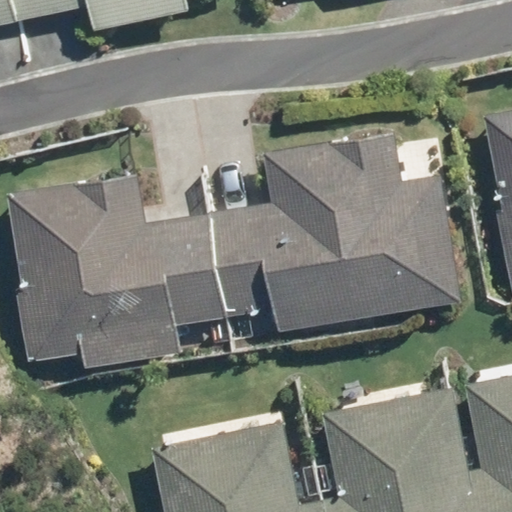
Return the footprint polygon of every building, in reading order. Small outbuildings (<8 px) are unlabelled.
[(0,0),(0,16),(13,13),(9,0),(0,0)] [(9,0),(13,13),(73,0),(81,0),(83,9),(86,25),(183,2),(183,0),(9,0)] [(511,101),(479,108),(498,203),(492,204),(508,292),(511,290),(511,101)] [(202,205),(223,310),(270,302),(273,321),(457,294),(437,167),(400,173),(390,124),(258,144),(267,194),(202,205)] [(223,310),(202,205),(141,214),(133,165),(3,185),(19,280),(12,280),(25,354),(76,346),(80,361),(175,345),(171,320),(223,310)] [(473,511),(511,511),(511,366),(460,377),(478,461),(466,464),(473,511)] [(473,511),(466,464),(449,379),(319,405),(336,487),(318,491),(322,511),(473,511)] [(322,511),(318,491),(296,496),(276,415),(146,440),(160,511),(322,511)]
